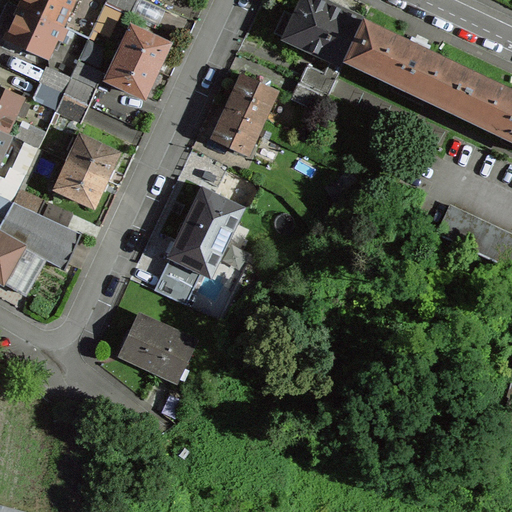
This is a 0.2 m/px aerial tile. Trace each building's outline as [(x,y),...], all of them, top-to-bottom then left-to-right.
[(23,0),(21,6),(62,25),(72,0),(23,0)] [(136,0),(109,0),(132,10),(136,0)] [(276,32),(332,59),(344,64),(346,59),(364,20),(322,0),(303,0),(296,15),(286,10),(276,32)] [(62,25),(21,6),(6,38),(47,57),(56,38),(61,40),(67,27),(62,25)] [(411,42),(364,20),(346,59),(455,111),(472,71),(427,50),(428,46),(413,39),(411,42)] [(131,25),(119,52),(157,69),(169,42),(131,25)] [(157,69),(119,52),(107,78),(145,95),(157,69)] [(332,59),(328,68),(340,73),(344,64),(332,59)] [(78,60),(71,75),(71,76),(96,87),(104,71),(78,60)] [(48,64),(41,81),(64,92),(71,76),(71,75),(48,64)] [(301,80),(330,94),(337,78),(326,73),(309,65),(301,80)] [(340,73),(328,68),(326,73),(337,78),(340,73)] [(511,89),(472,71),(455,111),(511,137),(511,89)] [(243,74),(228,106),(262,122),(277,90),(243,74)] [(71,76),(64,92),(89,104),(97,88),(96,87),(71,76)] [(64,92),(41,81),(34,96),(35,100),(55,109),(64,92)] [(293,98),(322,112),(330,95),(301,82),(293,98)] [(0,85),(0,129),(6,132),(22,96),(0,85)] [(64,92),(55,109),(81,121),(89,104),(64,92)] [(262,122),(228,106),(214,138),(248,154),(262,122)] [(14,136),(25,141),(38,147),(44,133),(21,122),(14,136)] [(6,132),(0,129),(0,157),(10,134),(6,132)] [(81,134),(68,161),(105,179),(117,152),(81,134)] [(25,141),(13,169),(25,175),(38,147),(25,141)] [(105,179),(68,161),(57,188),(94,205),(105,179)] [(0,175),(0,194),(13,201),(19,187),(25,175),(13,169),(8,179),(0,175)] [(246,206),(203,186),(178,239),(220,259),(246,206)] [(19,187),(13,201),(38,213),(45,199),(19,187)] [(0,214),(4,217),(13,201),(0,194),(0,214)] [(38,213),(13,201),(4,217),(31,229),(40,213),(38,213)] [(511,235),(450,205),(437,233),(511,268),(511,235)] [(40,213),(31,229),(23,246),(46,258),(66,270),(83,233),(77,231),(40,213)] [(4,217),(0,223),(0,232),(23,246),(31,229),(4,217)] [(0,232),(0,278),(26,294),(46,258),(23,246),(0,232)] [(160,275),(154,288),(182,301),(188,287),(160,275)] [(142,315),(123,354),(176,379),(194,340),(142,315)] [(511,398),(510,397),(502,426),(511,428),(511,398)]
